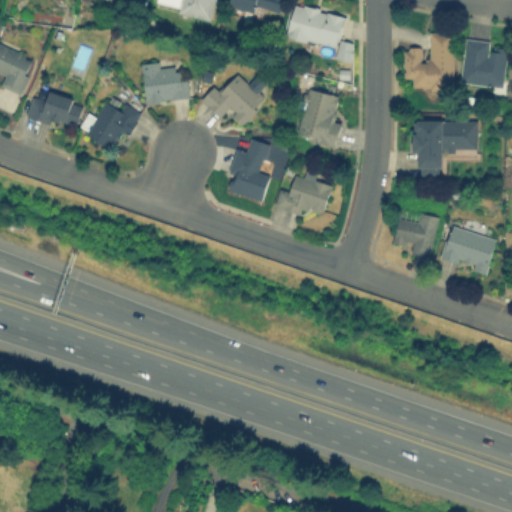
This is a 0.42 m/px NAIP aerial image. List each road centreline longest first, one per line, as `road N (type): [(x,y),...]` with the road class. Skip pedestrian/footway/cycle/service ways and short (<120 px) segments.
road 1 (motorway): [(0,308),(511,483)]
road 2 (residential): [(0,146),(511,320)]
road 3 (residential): [(371,511),(0,389)]
road 4 (motorway): [(401,414),(36,289)]
road 5 (residential): [(349,265),(376,175),(377,0)]
